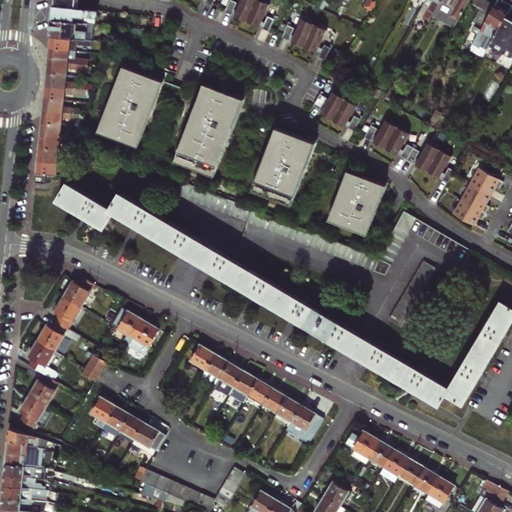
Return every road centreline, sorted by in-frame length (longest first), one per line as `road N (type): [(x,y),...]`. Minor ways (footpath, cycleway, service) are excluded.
road 1 (residential): [(511,474),(66,252),(1,243)]
road 2 (secondary): [(1,243),(23,98)]
